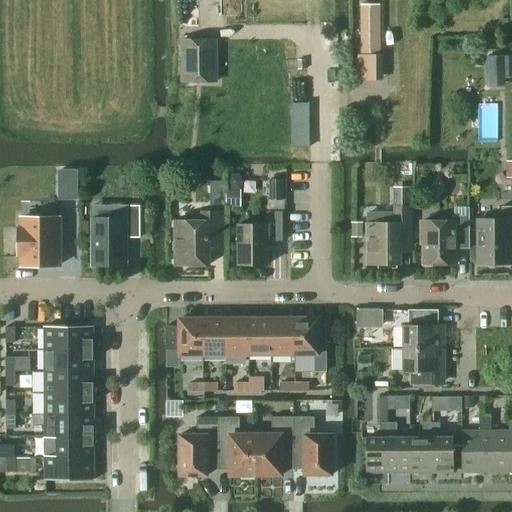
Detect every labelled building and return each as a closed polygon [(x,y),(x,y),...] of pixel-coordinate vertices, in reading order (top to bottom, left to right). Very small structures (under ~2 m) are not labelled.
[(371,5),(360,5),(360,53),(371,53),(371,5)] [(181,81),(215,81),(214,39),(181,39),(181,81)] [(357,79),(379,79),(379,54),(357,55),(357,79)] [(487,57),(488,87),(504,86),(504,56),(487,57)] [(297,59),(297,69),(306,69),(306,59),(297,59)] [(77,170),(58,170),(58,199),(77,199),(77,170)] [(269,199),(281,199),(281,179),(269,179),(269,199)] [(225,191),(225,181),(210,181),(210,205),(225,206),(225,191)] [(241,191),(225,191),(225,206),(225,208),(241,208),(241,191)] [(91,266),(125,266),(125,238),(139,238),(139,206),(123,206),(123,219),(92,219),(91,266)] [(511,238),(511,237),(511,206),(501,207),(501,220),(476,220),(476,264),(511,264),(511,238)] [(399,252),(413,252),(412,208),(394,208),(394,224),(367,224),(367,264),(399,264),(399,252)] [(265,211),(265,223),(265,241),(267,241),(281,241),(281,211),(265,211)] [(208,252),(221,252),(221,212),(201,212),(201,221),(174,221),(174,239),(171,242),(171,250),(174,253),(174,265),(208,265),(208,252)] [(455,249),(469,249),(469,216),(451,216),(451,222),(420,222),(420,245),(422,245),(422,264),(455,264),(455,249)] [(57,266),(57,218),(20,218),(20,228),(17,228),(17,256),(20,256),(20,266),(57,266)] [(351,222),(351,238),(363,238),(363,222),(351,222)] [(265,241),(265,223),(236,223),(237,264),(267,264),(267,241),(265,241)] [(401,349),(444,349),(444,326),(438,326),(437,310),(407,310),(407,326),(401,326),(401,349)] [(293,319),(293,354),(318,354),(318,353),(317,353),(317,320),(318,320),(318,318),(293,319)] [(177,354),(202,354),(202,319),(177,319),(177,320),(178,320),(178,326),(165,326),(165,350),(179,350),(179,353),(177,353),(177,354)] [(202,354),(225,354),(225,319),(202,319),(202,354)] [(225,354),(247,354),(247,319),(225,319),(225,354)] [(247,354),(270,354),(270,319),(247,319),(247,354)] [(293,354),(293,319),(270,319),(270,354),(293,354)] [(42,349),(54,349),(92,349),(92,326),(42,326),(42,349)] [(54,371),(92,371),(92,349),(54,349),(54,371)] [(444,371),(444,349),(401,349),(401,372),(410,372),(409,384),(437,385),(437,371),(444,371)] [(6,371),(15,371),(15,357),(6,357),(6,371)] [(6,371),(6,385),(15,385),(15,371),(6,371)] [(42,371),(42,392),(92,392),(92,371),(54,371),(42,371)] [(369,372),(356,372),(357,386),(369,385),(369,372)] [(202,391),(202,383),(187,383),(187,391),(202,391)] [(216,383),(202,383),(202,391),(216,391),(216,383)] [(247,391),(247,383),(233,383),(233,391),(247,391)] [(262,383),(247,383),(247,391),(262,391),(262,383)] [(293,391),(293,383),(279,383),(279,391),(293,391)] [(308,383),(293,383),(293,391),(308,391),(308,383)] [(42,392),(42,414),(92,414),(92,392),(42,392)] [(462,408),(474,408),(473,397),(462,397),(462,408)] [(6,414),(15,414),(15,400),(6,400),(6,414)] [(6,414),(6,429),(15,429),(15,414),(6,414)] [(42,414),(43,435),(54,435),(92,435),(92,414),(42,414)] [(217,466),(217,417),(195,417),(195,435),(177,435),(177,437),(179,437),(179,474),(177,474),(177,476),(206,475),(206,474),(205,474),(205,466),(217,466)] [(228,475),(254,475),(254,435),(238,435),(238,417),(217,417),(217,466),(229,466),(229,474),(228,474),(228,475)] [(292,465),(292,417),(270,417),(270,435),(254,435),(254,475),(281,475),(281,474),(280,474),(280,465),(292,465)] [(313,417),(292,417),(292,465),(304,465),(304,474),(303,474),(303,475),(331,475),(331,474),(330,474),(330,436),(331,436),(331,435),(313,435),(313,417)] [(365,438),(365,473),(387,473),(387,423),(379,423),(379,438),(365,438)] [(409,473),(409,438),(396,438),(396,423),(387,423),(387,473),(409,473)] [(409,438),(409,473),(431,473),(430,423),(421,423),(422,438),(409,438)] [(439,423),(430,423),(431,473),(453,473),(453,437),(439,437),(439,423)] [(460,473),(485,473),(484,423),(478,423),(478,431),(460,431),(460,473)] [(508,473),(507,431),(490,431),(490,423),(484,423),(485,473),(508,473)] [(54,457),(93,457),(92,435),(54,435),(54,457)] [(5,457),(14,457),(14,444),(4,444),(5,457)] [(14,457),(5,457),(5,473),(28,473),(28,458),(27,458),(27,457),(14,457)] [(44,480),(93,480),(93,457),(54,457),(43,457),(44,480)]
